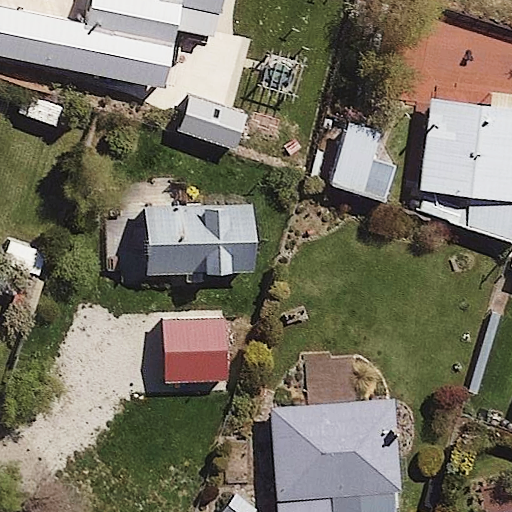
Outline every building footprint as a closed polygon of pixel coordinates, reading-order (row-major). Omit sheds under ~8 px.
[(81,0),(80,6),(41,0),(0,0),(0,45),(158,73),(167,19),(214,27),(218,0),(81,0)] [(511,179),(511,93),(509,94),(509,75),(484,74),(484,83),(421,81),(418,176),(511,179)] [(307,159),(318,163),(307,194),(374,219),(399,152),(372,142),(380,118),(341,104),(324,148),(313,144),(307,159)] [(135,201),(139,262),(247,255),(243,194),(135,201)] [(224,307),(157,309),(159,350),(225,349),(224,307)] [(267,511),(331,511),(330,483),(348,482),(348,505),(361,505),(361,511),(401,511),(399,437),(384,437),(383,414),(392,414),(391,381),(264,384),(267,511)] [(511,511),(511,499),(507,500),(505,487),(485,491),(488,511),(511,511)]
